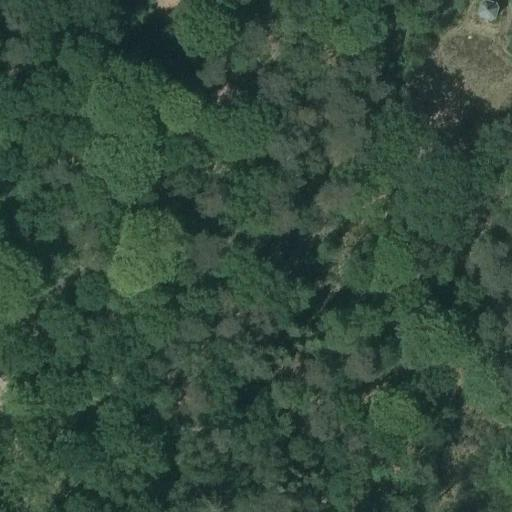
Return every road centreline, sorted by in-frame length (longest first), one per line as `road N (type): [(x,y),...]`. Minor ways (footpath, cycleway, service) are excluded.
road 1 (unknown): [(91,0),(100,83),(183,431),(188,511)]
road 2 (track): [(378,511),(452,168),(511,104)]
road 3 (track): [(0,374),(22,511)]
